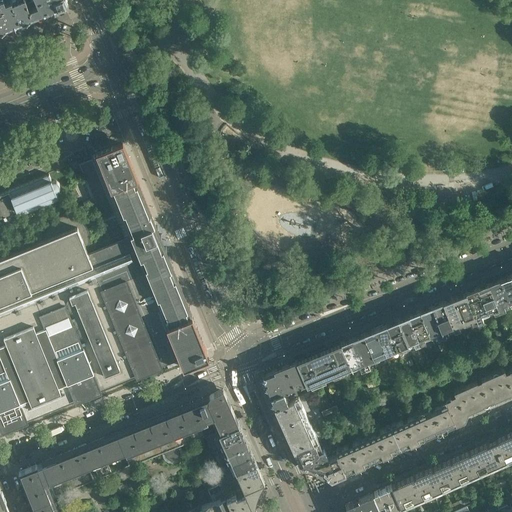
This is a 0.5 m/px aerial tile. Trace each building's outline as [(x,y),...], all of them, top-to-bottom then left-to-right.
[(20,21),(11,0),(6,0),(5,1),(4,0),(0,0),(0,3),(9,26),(20,21)] [(33,16),(28,3),(26,0),(11,0),(20,21),(24,20),(25,21),(29,19),(28,18),(33,16)] [(33,16),(66,2),(66,1),(68,0),(67,0),(37,0),(39,3),(37,4),(34,0),(28,3),(33,16)] [(0,29),(9,26),(0,3),(0,29)] [(67,47),(63,38),(55,42),(58,50),(67,47)] [(207,350),(170,259),(166,260),(160,245),(160,244),(160,243),(159,243),(159,242),(158,241),(152,225),(156,224),(128,155),(127,156),(122,143),(113,147),(113,146),(111,147),(112,148),(103,151),(99,153),(98,152),(96,153),(97,154),(98,154),(101,162),(100,162),(101,164),(102,164),(105,172),(105,174),(106,174),(109,182),(109,184),(110,184),(114,192),(113,192),(113,194),(114,194),(118,202),(117,202),(117,204),(118,204),(122,212),(121,212),(122,214),(126,222),(125,222),(126,224),(127,224),(130,232),(129,232),(129,234),(126,235),(113,240),(87,251),(87,249),(88,247),(88,246),(89,244),(89,242),(90,241),(90,239),(90,237),(90,236),(90,234),(89,233),(89,231),(88,230),(88,228),(88,227),(87,227),(86,225),(85,224),(84,222),(83,221),(82,220),(81,219),(79,218),(77,217),(75,216),(74,216),(71,215),(70,215),(68,214),(66,214),(64,215),(62,215),(61,215),(58,216),(57,217),(55,218),(53,219),(51,221),(50,222),(48,224),(47,226),(46,227),(46,229),(45,230),(45,232),(44,233),(44,234),(44,237),(44,239),(31,244),(19,215),(59,199),(56,192),(57,191),(58,190),(59,190),(59,189),(59,188),(60,187),(60,186),(60,185),(59,184),(59,183),(58,182),(57,181),(56,181),(55,181),(54,180),(53,180),(52,181),(49,174),(16,187),(0,193),(0,213),(3,222),(15,218),(23,238),(18,239),(22,248),(5,255),(0,243),(0,429),(3,428),(2,427),(25,417),(26,419),(76,398),(76,397),(99,388),(99,389),(137,373),(137,372),(160,363),(179,356),(183,365),(200,358),(207,355),(205,351),(207,350)] [(511,276),(511,273),(507,275),(507,274),(499,277),(500,278),(509,300),(511,298),(511,276)] [(510,304),(509,300),(500,278),(496,279),(492,280),(488,282),(499,308),(510,304)] [(499,308),(488,282),(477,286),(487,310),(489,315),(494,313),(493,311),(499,308)] [(487,310),(477,286),(466,291),(477,320),(482,318),(480,312),(487,310)] [(477,320),(466,291),(454,296),(465,322),(471,320),(472,322),(477,320)] [(465,322),(454,296),(442,300),(452,324),(454,329),(460,327),(459,325),(465,322)] [(452,324),(442,300),(431,305),(443,334),(448,332),(446,326),(452,324)] [(296,308),(294,302),(293,301),(286,304),(289,311),(296,308)] [(443,334),(431,305),(420,309),(431,337),(437,335),(437,336),(443,334)] [(431,337),(420,309),(409,314),(420,342),(431,337)] [(420,342),(409,314),(397,318),(407,342),(409,346),(420,342)] [(407,342),(397,318),(386,323),(396,347),(407,342)] [(396,347),(386,323),(375,327),(384,351),(396,347)] [(384,351),(375,327),(363,332),(373,356),(384,351)] [(511,337),(509,331),(498,336),(500,341),(511,337)] [(373,356),(363,332),(352,336),(365,368),(371,366),(368,358),(373,356)] [(500,341),(498,336),(497,334),(485,339),(486,341),(489,346),(500,341)] [(365,368),(352,336),(341,341),(354,372),(361,369),(361,370),(365,368)] [(350,365),(340,341),(329,346),(339,370),(350,365)] [(489,346),(486,341),(475,346),(477,351),(489,346)] [(339,370),(329,346),(318,350),(328,374),(339,370)] [(477,351),(475,346),(463,350),(466,356),(477,351)] [(328,374),(318,350),(307,355),(317,379),(328,374)] [(466,356),(463,350),(452,355),(454,361),(466,356)] [(317,379),(307,355),(296,359),(306,383),(317,379)] [(454,361),(452,355),(441,360),(443,365),(454,361)] [(306,383),(296,359),(285,364),(294,386),(299,383),(300,386),(306,383)] [(443,365),(441,360),(430,365),(432,370),(443,365)] [(294,386),(285,364),(274,368),(282,390),(283,392),(289,390),(288,388),(294,386)] [(432,370),(430,365),(419,369),(421,375),(432,370)] [(282,390),(274,368),(263,372),(262,376),(270,395),(282,390)] [(462,413),(511,391),(511,390),(511,368),(511,369),(510,368),(509,368),(509,369),(505,371),(503,368),(453,390),(455,393),(450,395),(450,394),(449,395),(450,396),(445,399),(455,423),(464,419),(462,413)] [(421,375),(419,369),(407,374),(410,380),(421,375)] [(410,380),(407,374),(396,379),(399,384),(410,380)] [(399,384),(396,379),(385,384),(387,389),(399,384)] [(387,389),(385,384),(374,389),(376,394),(387,389)] [(198,422),(212,417),(218,431),(239,423),(238,422),(225,391),(223,386),(211,393),(210,394),(209,395),(208,396),(208,397),(207,398),(206,399),(207,399),(203,401),(203,400),(199,402),(199,403),(193,406),(190,402),(189,402),(190,403),(134,425),(146,457),(163,450),(162,447),(169,445),(170,447),(169,448),(170,448),(170,449),(171,450),(172,450),(173,450),(174,451),(175,451),(176,451),(177,451),(178,450),(179,450),(181,449),(181,448),(182,447),(183,446),(183,445),(183,444),(183,443),(183,442),(203,434),(198,422)] [(376,394),(374,389),(363,393),(365,399),(376,394)] [(286,400),(283,392),(282,390),(270,395),(274,405),(286,400)] [(320,414),(309,390),(299,395),(300,398),(304,396),(306,395),(315,416),(320,414)] [(308,417),(306,410),(310,408),(304,396),(300,398),(299,395),(286,400),(274,405),(284,427),(308,417)] [(455,423),(445,399),(444,399),(445,400),(434,405),(434,406),(430,408),(429,407),(418,412),(428,435),(455,423)] [(428,435),(418,412),(407,417),(407,418),(403,420),(402,419),(391,424),(400,447),(428,435)] [(287,435),(312,424),(308,417),(284,427),(287,435)] [(329,435),(322,417),(317,419),(323,432),(321,433),(316,422),(312,424),(287,435),(294,450),(315,441),(329,435)] [(243,433),(239,423),(218,431),(217,431),(222,442),(243,433)] [(400,447),(391,424),(379,429),(379,430),(375,432),(375,431),(363,436),(373,459),(400,447)] [(146,457),(134,425),(87,444),(86,443),(79,446),(92,478),(93,478),(88,466),(94,463),(99,476),(146,457)] [(400,505),(511,455),(511,430),(391,484),(400,505)] [(226,451),(247,442),(243,433),(222,442),(226,451)] [(373,459),(363,436),(352,441),(352,442),(348,444),(347,443),(335,449),(337,452),(341,461),(345,471),(373,459)] [(298,459),(319,450),(315,441),(294,450),(298,459)] [(230,461),(251,452),(247,442),(226,451),(217,455),(221,465),(230,461)] [(308,465),(333,454),(329,445),(319,450),(298,459),(300,463),(308,465)] [(59,511),(52,494),(92,478),(79,446),(73,449),(73,450),(43,462),(43,461),(42,461),(42,462),(37,464),(37,463),(18,470),(19,471),(35,511),(59,511)] [(256,461),(254,456),(251,452),(230,461),(235,470),(256,461)] [(337,452),(333,454),(308,465),(312,466),(322,470),(341,461),(337,452)] [(259,488),(260,486),(264,480),(256,461),(235,470),(217,478),(219,483),(232,511),(252,511),(254,511),(254,509),(254,505),(255,503),(255,501),(255,498),(256,496),(257,493),(257,492),(259,489),(259,488)] [(345,471),(341,461),(322,470),(331,478),(345,471)] [(232,511),(219,483),(208,488),(213,501),(197,508),(199,511),(232,511)] [(400,505),(391,484),(372,492),(378,504),(384,502),(388,511),(401,506),(400,505)] [(511,492),(509,486),(501,490),(503,496),(511,492)] [(0,511),(9,511),(5,501),(3,502),(0,493),(0,490),(1,490),(0,489),(0,511)] [(373,511),(372,507),(378,504),(372,492),(345,504),(348,511),(373,511)] [(476,511),(475,507),(484,502),(482,498),(454,510),(455,511),(476,511)]
